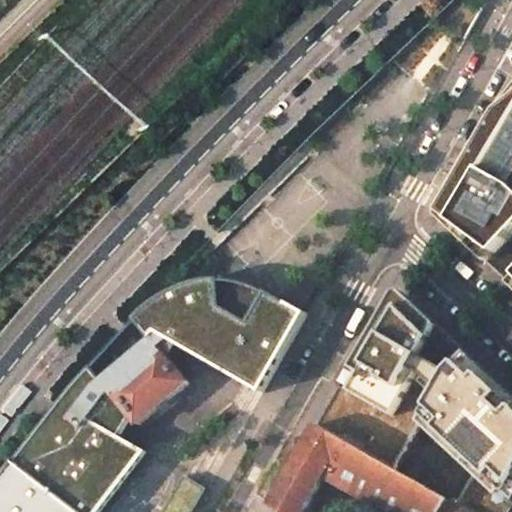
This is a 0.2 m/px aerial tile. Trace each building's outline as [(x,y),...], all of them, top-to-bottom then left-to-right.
[(511,93),(506,100),(505,102),(440,216),(490,263),(511,283),(511,93)] [(158,358),(162,362),(174,343),(263,393),(308,314),(251,287),(231,283),(213,283),(179,290),(146,309),(83,377),(0,483),(0,511),(104,511),(146,455),(121,440),(131,425),(109,399),(158,358)] [(432,344),(397,313),(345,395),(388,420),(415,377),(439,394),(417,429),(508,511),(509,511),(511,508),(511,396),(464,354),(450,380),(424,363),(432,344)] [(131,425),(134,428),(183,388),(162,362),(158,358),(109,399),(131,425)] [(468,511),(337,436),(320,426),(274,507),(282,511),(308,511),(330,475),(394,511),(468,511)] [(167,511),(195,511),(206,492),(185,480),(167,511)]
